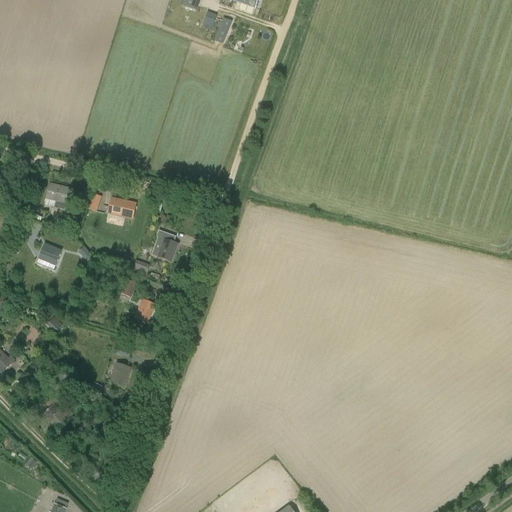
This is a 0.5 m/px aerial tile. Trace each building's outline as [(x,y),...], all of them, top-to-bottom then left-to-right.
[(199,10),(201,0),(183,0),(182,6),(199,10)] [(228,0),(255,9),(257,0),(228,0)] [(202,29),(216,33),(218,26),(217,25),(220,17),(207,12),(202,29)] [(223,17),(215,41),(224,44),(233,21),(223,17)] [(49,187),(46,199),(45,199),(44,206),(64,211),(69,191),(49,187)] [(100,195),(93,194),(90,206),(94,207),(96,202),(98,203),(100,195)] [(135,206),(118,202),(111,201),(109,209),(116,211),(115,216),(132,220),(135,206)] [(22,203),(18,215),(29,219),(33,207),(22,203)] [(18,254),(23,242),(16,239),(11,251),(18,254)] [(157,257),(170,262),(176,244),(164,240),(157,257)] [(45,245),(40,257),(50,261),(49,263),(56,266),(62,252),(45,245)] [(79,252),(86,260),(91,255),(84,248),(79,252)] [(144,266),(147,256),(138,253),(135,264),(144,266)] [(125,263),(130,266),(132,260),(126,258),(126,259),(117,255),(115,259),(116,260),(115,261),(124,265),(125,263)] [(119,293),(131,298),(137,285),(125,279),(119,293)] [(135,319),(146,323),(153,305),(142,300),(135,319)] [(63,328),(53,319),(46,328),(56,337),(63,328)] [(11,356),(8,359),(0,350),(0,369),(3,373),(13,364),(12,363),(15,360),(11,356)] [(122,386),(128,367),(116,364),(111,383),(122,386)] [(45,404),(50,409),(44,414),(49,419),(48,421),(57,430),(68,421),(67,420),(73,413),(69,409),(63,415),(54,406),(66,395),(58,386),(51,392),(54,395),(45,404)] [(51,511),(65,511),(67,509),(66,509),(68,504),(57,499),(51,511)]
